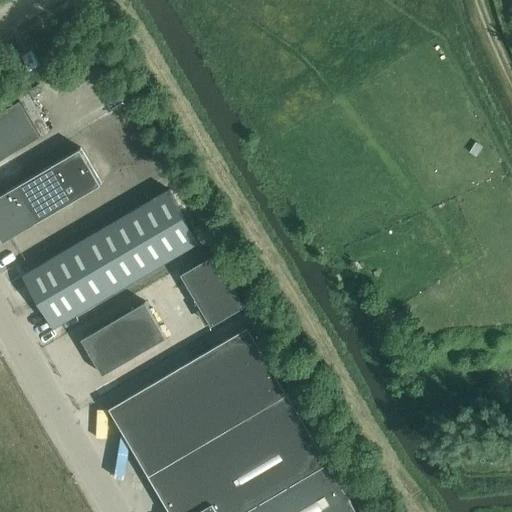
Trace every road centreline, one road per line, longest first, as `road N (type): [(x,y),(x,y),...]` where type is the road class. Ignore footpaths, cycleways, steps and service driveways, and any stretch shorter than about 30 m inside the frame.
road 1 (unclassified): [(118,511),(0,310)]
road 2 (unknown): [(0,259),(143,168)]
